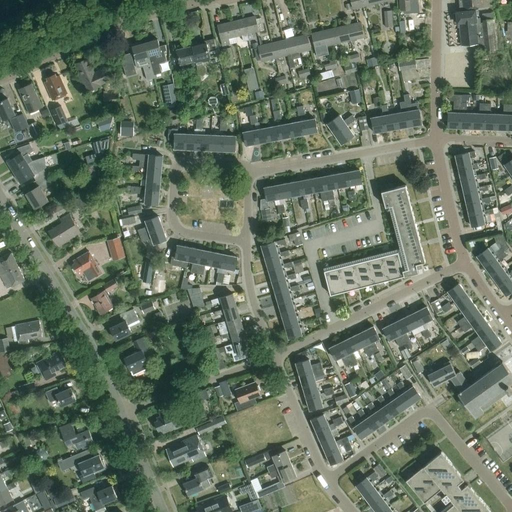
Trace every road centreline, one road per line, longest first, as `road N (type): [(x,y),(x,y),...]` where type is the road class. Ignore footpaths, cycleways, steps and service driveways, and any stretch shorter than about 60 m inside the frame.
road 1 (residential): [(511,506),(425,412),(327,480)]
road 2 (unclassified): [(121,411),(90,344),(0,198)]
road 3 (unclassified): [(214,0),(148,16),(0,81)]
road 4 (residential): [(274,357),(466,263)]
road 5 (residential): [(248,245),(180,234),(172,223),(181,165),(251,174)]
road 6 (residential): [(251,174),(435,139)]
road 7 (residential): [(121,411),(274,357)]
road 8 (residential): [(435,139),(437,0)]
road 9 (residential): [(327,480),(274,357)]
road 10 (residential): [(466,263),(435,139)]
